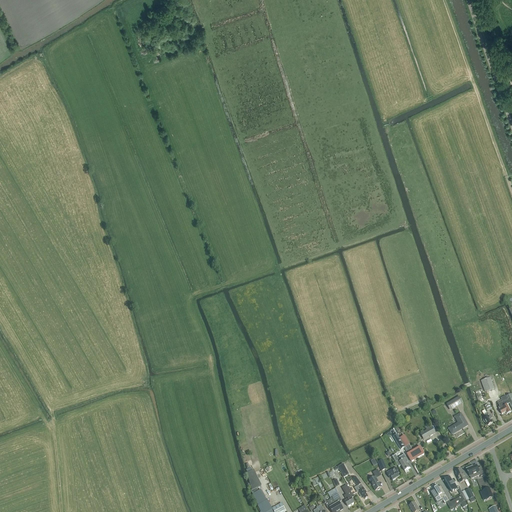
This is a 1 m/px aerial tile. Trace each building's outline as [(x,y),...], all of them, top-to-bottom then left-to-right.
[(481,381),(485,393),(494,389),(490,378),(481,381)] [(511,409),(511,395),(511,394),(506,397),(508,401),(503,403),(502,401),(497,403),(500,407),(498,408),(502,415),(506,413),(507,414),(511,412),(507,405),(509,404),(511,409)] [(446,405),(450,410),(456,406),(452,401),(446,405)] [(448,430),(450,429),(454,436),(453,434),(468,426),(460,413),(461,414),(454,418),(456,418),(459,423),(448,430)] [(487,426),(492,423),(490,420),(492,418),(490,415),(489,414),(488,414),(487,413),(484,415),(486,418),(483,420),(485,423),(486,423),(487,426)] [(424,441),(436,434),(432,427),(420,434),(424,441)] [(399,439),(395,441),(401,450),(405,448),(397,435),(399,439)] [(402,437),(400,439),(409,454),(407,455),(409,459),(411,461),(411,462),(424,454),(420,447),(413,452),(409,445),(410,445),(404,436),(402,437)] [(392,456),(392,457),(399,468),(399,467),(401,466),(405,472),(405,471),(410,468),(408,465),(407,465),(406,463),(408,462),(408,463),(409,463),(404,454),(403,455),(404,455),(398,459),(395,455),(392,457),(392,456)] [(485,476),(481,467),(478,469),(476,466),(471,468),(471,467),(466,469),(468,473),(467,473),(468,474),(468,473),(471,479),(480,476),(481,477),(485,476)] [(396,468),(387,473),(390,479),(391,478),(391,479),(393,481),(396,480),(396,479),(400,477),(398,474),(399,473),(396,468)] [(381,488),(376,479),(381,476),(378,470),(373,473),(375,477),(369,481),(375,491),(377,490),(378,491),(380,490),(380,488),(381,488)] [(466,480),(464,475),(463,475),(461,470),(456,472),(458,478),(460,483),(466,480)] [(249,480),(252,489),(259,487),(255,477),(249,480)] [(356,477),(352,479),(358,487),(360,490),(358,491),(360,494),(359,494),(361,497),(363,499),(364,498),(365,500),(368,497),(366,494),(367,493),(364,488),(363,488),(361,485),(361,484),(356,477)] [(453,481),(453,482),(450,477),(444,480),(452,492),(458,489),(453,481)] [(348,507),(354,503),(351,498),(353,497),(347,486),(342,488),(346,495),(344,496),(347,501),(345,502),(348,507)] [(435,490),(430,492),(437,503),(435,499),(440,496),(445,504),(450,501),(441,486),(438,488),(437,487),(434,489),(435,490)] [(483,490),(487,500),(493,497),(489,488),(483,490)] [(469,500),(474,497),(471,489),(465,492),(468,497),(469,500)] [(331,499),(338,511),(339,511),(343,510),(339,503),(342,501),(337,494),(335,495),(333,496),(330,498),(331,499)] [(461,505),(463,508),(467,506),(462,496),(450,503),(454,509),(461,505)] [(326,502),(327,503),(325,504),(327,508),(329,507),(331,511),(338,511),(331,499),(326,502)] [(268,501),(258,506),(260,511),(268,511),(272,510),(272,509),(268,501)] [(285,511),(287,511),(282,503),(272,509),(272,510),(268,511),(285,511)] [(417,508),(414,503),(409,506),(412,511),(417,511),(420,511),(418,508),(417,508)]
